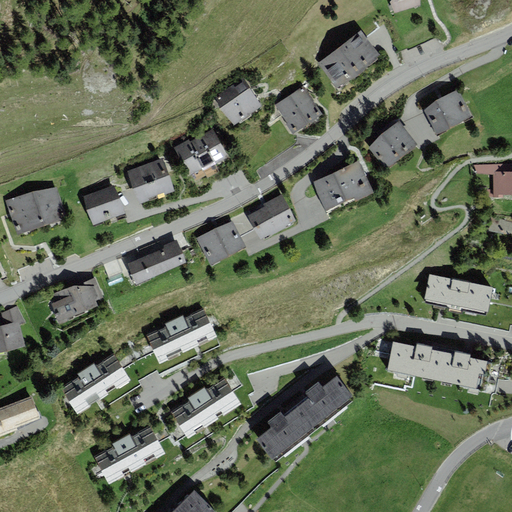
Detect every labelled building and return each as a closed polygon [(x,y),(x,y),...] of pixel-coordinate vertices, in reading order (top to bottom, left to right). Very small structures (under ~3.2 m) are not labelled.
[(391,0),(390,2),(394,14),(421,6),(420,0),(391,0)] [(318,63),(337,89),(380,58),(361,32),(318,63)] [(242,78),(214,98),(234,126),(262,106),(242,78)] [(304,87),(275,105),(294,134),(322,116),(304,87)] [(437,100),(424,111),(436,135),(473,117),(459,89),(437,100)] [(399,122),(368,148),(386,170),(418,144),(399,122)] [(201,136),(216,164),(228,158),(213,129),(201,136)] [(189,142),(203,168),(204,170),(216,164),(201,136),(189,142)] [(203,168),(189,142),(188,140),(174,147),(189,175),(203,168)] [(162,158),(128,171),(140,205),(175,192),(162,158)] [(359,161),(313,182),(326,210),(354,197),(356,201),(374,193),(359,161)] [(511,194),(511,163),(475,165),(475,174),(493,175),(493,190),(487,190),(487,198),(503,198),(503,194),(511,194)] [(115,186),(83,197),(93,225),(125,214),(115,186)] [(33,192),(6,201),(18,234),(67,217),(57,188),(33,192)] [(265,207),(248,216),(261,240),(296,221),(281,194),(263,204),(265,207)] [(511,222),(491,218),(489,231),(511,236),(511,222)] [(232,221),(197,239),(211,266),(246,248),(232,221)] [(127,264),(136,284),(186,263),(177,240),(163,246),(164,249),(127,264)] [(492,287),(430,275),(424,303),(486,316),(492,287)] [(94,277),(52,296),(55,303),(52,304),(55,309),(57,308),(59,312),(54,314),(59,324),(98,307),(96,301),(103,297),(94,277)] [(4,325),(0,326),(0,353),(26,347),(20,325),(26,322),(17,306),(1,313),(4,325)] [(166,326),(147,335),(160,364),(217,338),(204,308),(184,317),(166,325),(166,326)] [(387,371),(438,381),(443,353),(432,350),(432,347),(417,344),(416,347),(393,342),(387,371)] [(455,355),(443,353),(438,381),(486,391),(492,363),(470,358),(470,355),(455,352),(455,355)] [(79,377),(61,388),(77,414),(130,381),(113,355),(95,366),(94,364),(78,374),(79,377)] [(309,398),(297,407),(316,430),(354,400),(336,376),(322,387),(318,382),(305,393),(309,398)] [(188,438),(241,404),(224,377),(205,389),(204,387),(188,398),(189,400),(171,412),(188,438)] [(0,408),(0,437),(18,431),(17,428),(40,419),(31,396),(0,408)] [(276,462),(316,430),(297,407),(285,416),(281,411),(267,422),(271,428),(257,439),(276,462)] [(95,457),(109,484),(165,454),(150,426),(131,436),(130,434),(112,443),(114,447),(95,457)] [(214,511),(194,491),(175,510),(176,511),(214,511)]
